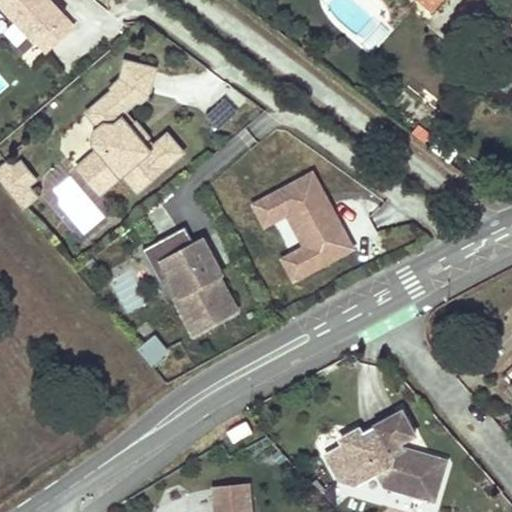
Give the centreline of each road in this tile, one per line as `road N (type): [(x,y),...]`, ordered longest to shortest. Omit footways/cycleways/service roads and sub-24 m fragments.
road 1 (tertiary): [(375,300),(201,393),(31,511)]
road 2 (residential): [(375,300),(511,464)]
road 3 (tertiary): [(511,228),(375,300)]
